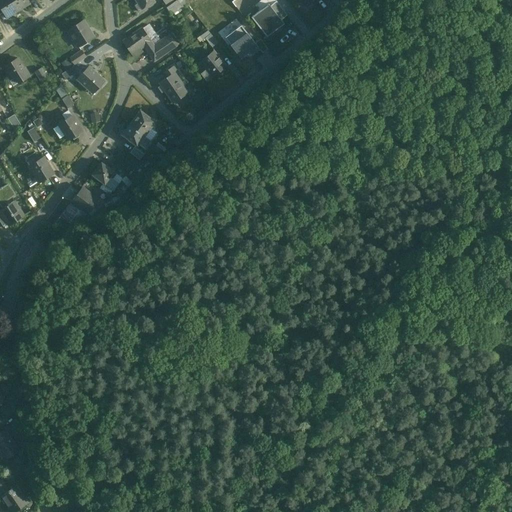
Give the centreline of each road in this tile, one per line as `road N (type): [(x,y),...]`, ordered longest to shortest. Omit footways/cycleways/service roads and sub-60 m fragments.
road 1 (track): [(511,369),(500,372),(460,345),(9,316)]
road 2 (track): [(487,37),(420,99),(311,157),(274,165),(197,119)]
road 3 (unclassified): [(122,74),(184,130),(349,0)]
road 4 (unclassified): [(46,511),(9,316),(17,251)]
road 5 (track): [(440,0),(491,40),(511,184)]
road 6 (unclassified): [(17,251),(98,142),(120,99),(122,74)]
